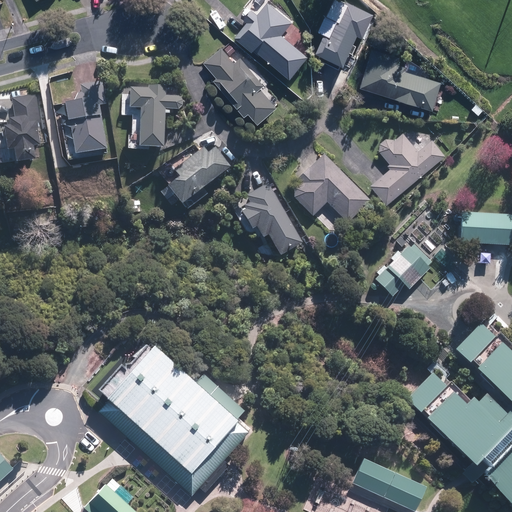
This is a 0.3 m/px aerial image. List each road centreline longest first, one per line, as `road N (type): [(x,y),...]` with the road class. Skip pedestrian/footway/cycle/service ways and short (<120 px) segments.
road 1 (residential): [(122,31),(0,70)]
road 2 (residential): [(0,49),(79,26),(122,31)]
